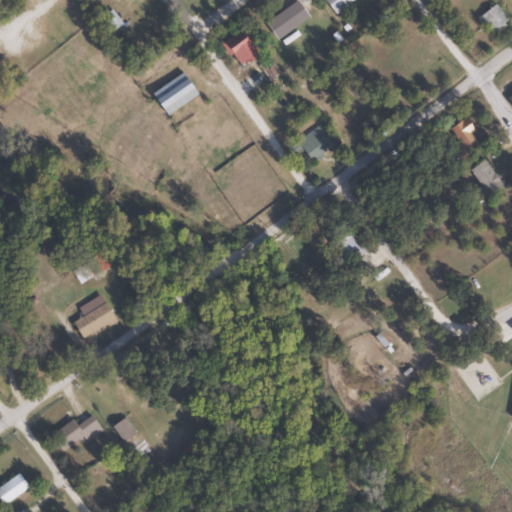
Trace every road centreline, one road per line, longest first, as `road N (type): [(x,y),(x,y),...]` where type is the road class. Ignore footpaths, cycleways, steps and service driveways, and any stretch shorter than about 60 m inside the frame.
road 1 (residential): [(255,236),(511,49)]
road 2 (residential): [(0,421),(210,270)]
road 3 (residential): [(311,195),(172,0)]
road 4 (residential): [(458,331),(339,175)]
road 5 (residential): [(511,118),(422,0)]
road 6 (residential): [(84,511),(11,412)]
